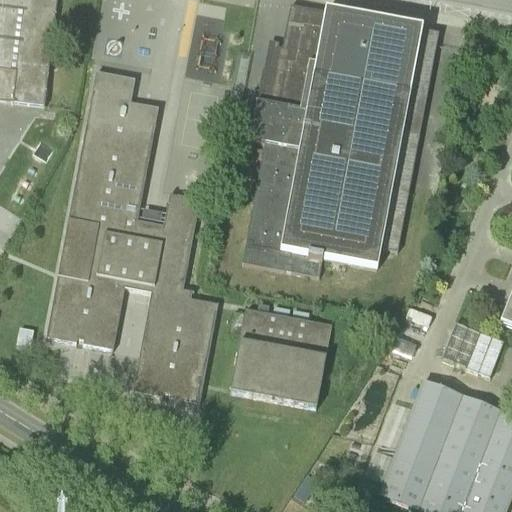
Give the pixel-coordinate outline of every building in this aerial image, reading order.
[(0,0),(0,104),(44,110),(57,0),(0,0)] [(325,14),(324,16),(290,10),(282,52),(277,52),(272,75),(262,73),(249,144),(264,147),(241,268),(318,282),(322,264),(334,266),(330,290),(366,296),(370,273),(376,274),(380,254),(397,257),(438,37),(421,34),(421,33),(349,19),(348,22),(333,19),(334,16),(325,14)] [(96,77),(46,342),(76,348),(77,344),(83,345),(83,349),(113,355),(125,293),(151,298),(132,396),(162,402),(163,398),(170,399),(169,403),(199,409),(218,309),(190,304),(191,298),(193,298),(193,296),(183,294),(200,204),(172,200),(172,198),(170,198),(163,231),(137,226),(153,139),(158,113),(130,108),(134,85),(96,77)] [(316,413),(331,330),(245,314),(230,397),(316,413)] [(457,329),(444,364),(492,382),(505,347),(457,329)] [(33,335),(19,332),(16,349),(30,351),(33,335)] [(380,500),(411,511),(506,511),(511,497),(511,421),(424,388),(380,500)] [(385,480),(390,466),(378,462),(373,476),(385,480)]
